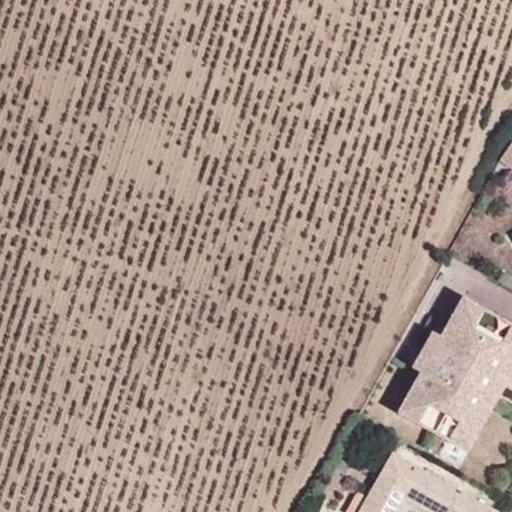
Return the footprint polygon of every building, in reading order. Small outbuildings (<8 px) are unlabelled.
[(511,135),(509,133),(499,152),(511,161),(511,135)] [(511,360),(511,359),(511,326),(510,326),(505,335),(493,329),(498,319),(458,296),(436,335),(416,370),(398,402),(416,412),(411,419),(444,438),(449,431),(466,441),(499,383),(511,360)] [(510,326),(498,319),(493,329),(505,335),(510,326)] [(403,363),(416,370),(436,335),(423,327),(403,363)] [(511,377),(511,359),(511,360),(499,383),(507,387),(511,377)] [(416,412),(398,402),(394,410),(411,419),(416,412)] [(462,448),(466,441),(449,431),(444,438),(462,448)] [(423,434),(418,449),(454,462),(460,447),(423,434)] [(490,511),(393,456),(369,500),(361,511),(403,511),(406,506),(416,511),(490,511)] [(351,511),(361,511),(369,500),(361,496),(351,511)]
